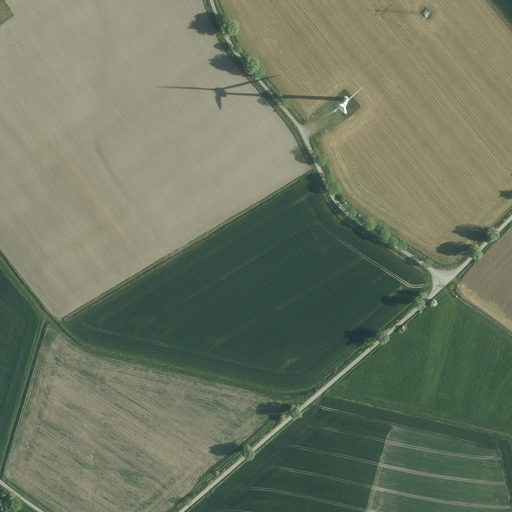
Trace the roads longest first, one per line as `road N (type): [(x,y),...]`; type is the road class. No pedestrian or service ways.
road 1 (unclassified): [(444,284),(358,226),(292,115),(249,72),(207,0)]
road 2 (unclassified): [(186,511),(444,284)]
